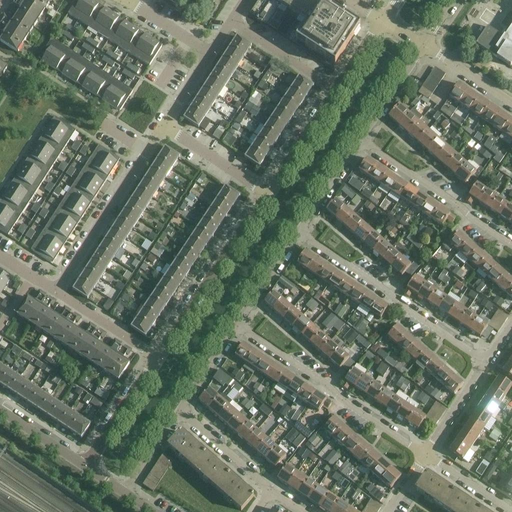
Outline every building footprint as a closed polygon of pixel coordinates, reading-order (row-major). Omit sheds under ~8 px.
[(16,17),(33,28),(50,3),(45,0),(16,0),(16,1),(14,0),(13,0),(9,6),(14,9),(15,7),(21,10),(16,17)] [(78,21),(91,1),(90,0),(77,0),(68,15),(78,21)] [(306,0),(258,0),(248,16),(333,71),(360,29),(330,10),(327,14),(306,0)] [(88,28),(101,8),(98,7),(99,5),(91,1),(78,21),(88,28)] [(98,34),(111,14),(104,9),(103,10),(101,8),(88,28),(98,34)] [(108,41),(121,21),(118,20),(119,18),(111,14),(98,34),(108,41)] [(33,28),(16,17),(12,23),(7,20),(8,18),(4,15),(0,20),(0,21),(1,23),(0,24),(0,32),(5,35),(1,42),(0,41),(0,42),(18,54),(18,53),(17,53),(33,28)] [(118,47),(132,27),(124,22),(123,23),(121,21),(108,41),(118,47)] [(511,26),(504,39),(487,27),(476,45),(510,68),(511,65),(511,26)] [(128,54),(141,34),(138,33),(139,31),(132,27),(118,47),(128,54)] [(138,60),(152,40),(144,35),(144,36),(141,34),(128,54),(138,60)] [(230,49),(244,57),(250,47),(251,48),(251,47),(236,38),(236,39),(230,49)] [(62,46),(52,39),(39,59),(42,61),(41,62),(49,67),(62,46)] [(149,67),(161,48),(158,46),(159,45),(152,40),(138,60),(149,67)] [(62,46),(49,67),(56,71),(57,70),(60,72),(72,53),(62,46)] [(244,57),(230,49),(224,59),(237,67),(244,57)] [(72,53),(60,72),(62,74),(62,75),(69,80),(82,59),(72,53)] [(82,59),(69,80),(76,84),(77,83),(80,85),(92,66),(82,59)] [(237,67),(224,59),(217,69),(231,77),(237,67)] [(259,61),(257,64),(258,65),(260,67),(265,71),(268,65),(263,62),(262,64),(259,61)] [(92,66),(80,85),(82,87),(82,88),(89,93),(102,72),(92,66)] [(231,77),(217,69),(211,79),(224,87),(231,77)] [(432,74),(441,80),(445,76),(435,69),(432,74)] [(102,72),(89,93),(96,98),(97,96),(100,98),(112,79),(102,72)] [(267,72),(261,82),(266,85),(272,75),(267,72)] [(428,79),(438,85),(441,80),(432,74),(428,79)] [(298,78),(299,79),(292,88),(306,97),(312,88),(313,88),(299,78),(298,78)] [(112,79),(100,98),(103,100),(102,101),(109,106),(122,85),(112,79)] [(224,87),(211,79),(204,89),(218,98),(224,87)] [(425,84),(435,91),(438,85),(428,79),(425,84)] [(421,89),(431,96),(435,91),(425,84),(421,89)] [(120,111),(133,92),(122,85),(109,106),(116,111),(117,109),(120,111)] [(458,85),(449,99),(460,106),(470,92),(458,85)] [(286,98),(299,107),(306,97),(292,88),(286,98)] [(218,98),(204,89),(198,99),(211,108),(218,98)] [(424,98),(428,100),(431,96),(421,89),(418,94),(421,95),(420,97),(423,99),(424,98)] [(470,92),(460,106),(470,113),(480,99),(470,92)] [(418,100),(417,98),(411,104),(415,108),(420,102),(421,102),(423,99),(420,97),(418,100)] [(279,108),(292,117),(299,107),(286,98),(279,108)] [(211,108),(198,99),(191,109),(205,118),(211,108)] [(480,99),(470,113),(481,120),(490,106),(480,99)] [(253,106),(248,104),(244,110),(249,113),(253,106)] [(399,106),(388,118),(398,127),(409,114),(399,106)] [(492,127),(501,114),(490,106),(481,120),(492,127)] [(272,118),(286,127),(292,117),(279,108),(272,118)] [(205,118),(191,109),(185,119),(184,118),(184,119),(198,128),(199,128),(198,128),(205,118)] [(446,109),(443,114),(450,119),(454,115),(454,114),(448,111),(446,109)] [(436,122),(441,116),(438,113),(432,119),(436,122)] [(408,135),(419,122),(409,114),(398,127),(408,135)] [(502,134),(511,121),(501,114),(492,127),(502,134)] [(47,128),(69,142),(76,132),(54,118),(47,128)] [(265,128),(279,137),(286,127),(272,118),(265,128)] [(459,118),(455,124),(461,127),(464,122),(459,118)] [(219,127),(225,131),(229,125),(225,122),(222,121),(219,127)] [(444,121),(440,126),(445,130),(449,125),(445,121),(444,121)] [(511,121),(502,134),(511,141),(511,121)] [(417,143),(428,131),(419,122),(408,135),(417,143)] [(463,125),(460,128),(467,133),(470,130),(463,125)] [(225,131),(219,127),(218,127),(219,127),(213,137),(219,141),(225,131)] [(41,139),(62,153),(69,142),(47,128),(41,139)] [(259,138),(272,147),(279,137),(265,128),(259,138)] [(428,131),(417,143),(427,152),(438,139),(441,136),(432,128),(429,131),(428,131)] [(455,132),(454,132),(449,138),(453,141),(458,135),(461,133),(457,130),(455,132)] [(228,134),(223,141),(227,144),(232,138),(233,137),(228,134)] [(477,134),(474,139),(479,142),(483,137),(477,134)] [(458,135),(453,141),(456,144),(462,138),(458,135)] [(490,137),(483,147),(489,152),(492,148),(491,147),(496,141),(490,137)] [(252,148),(266,157),(272,147),(259,138),(252,148)] [(34,149),(55,163),(62,153),(41,139),(34,149)] [(436,160),(447,148),(438,139),(427,152),(436,160)] [(92,157),(113,171),(120,160),(99,146),(92,157)] [(266,157),(252,148),(246,158),(245,158),(259,168),(260,167),(259,167),(266,157)] [(446,168),(457,156),(447,148),(436,160),(446,168)] [(474,148),(468,155),(472,158),(477,152),(478,152),(474,148)] [(492,157),(480,148),(478,151),(479,152),(478,154),(487,161),(488,159),(490,160),(492,157)] [(27,160),(49,173),(55,163),(34,149),(27,160)] [(165,149),(164,149),(165,150),(158,159),(172,168),(178,158),(179,159),(179,158),(165,149)] [(492,149),(490,152),(496,157),(493,160),(499,165),(502,161),(504,158),(498,153),(496,152),(492,149)] [(455,177),(466,164),(457,156),(446,168),(455,177)] [(113,171),(92,157),(85,167),(106,181),(113,171)] [(172,168),(158,159),(152,169),(165,178),(172,168)] [(20,170),(42,184),(49,173),(27,160),(20,170)] [(369,179),(377,167),(366,160),(358,172),(369,179)] [(466,185),(473,177),(476,179),(479,176),(479,175),(483,171),(479,168),(475,172),(467,165),(466,164),(455,177),(465,185),(466,185)] [(106,181),(85,167),(78,178),(99,192),(106,181)] [(379,186),(387,174),(377,167),(369,179),(379,186)] [(510,179),(511,175),(511,174),(501,168),(498,171),(510,179)] [(165,178),(152,169),(145,180),(159,188),(165,178)] [(14,180),(35,194),(42,184),(20,170),(14,180)] [(387,174),(379,186),(390,193),(398,181),(387,174)] [(99,192),(78,178),(71,188),(93,202),(99,192)] [(352,179),(348,185),(359,193),(364,187),(352,179)] [(7,191),(28,205),(35,194),(14,180),(7,191)] [(159,188),(145,180),(139,190),(152,198),(159,188)] [(400,200),(408,188),(398,181),(390,193),(400,200)] [(477,184),(468,196),(465,202),(470,206),(474,200),(479,204),(487,192),(487,191),(477,184)] [(93,202),(71,188),(65,199),(86,212),(93,202)] [(225,188),(225,189),(219,198),(232,207),(239,198),(239,197),(225,188)] [(411,206),(419,195),(408,188),(400,200),(411,206)] [(489,188),(487,191),(487,192),(479,204),(490,210),(498,198),(500,195),(489,188)] [(152,198),(139,190),(132,200),(146,208),(152,198)] [(0,201),(22,215),(28,205),(7,191),(0,201)] [(421,213),(429,201),(419,195),(411,206),(421,213)] [(357,196),(351,203),(355,207),(361,200),(357,196)] [(212,208),(225,217),(232,207),(219,198),(212,208)] [(500,217),(508,205),(498,198),(490,210),(500,217)] [(86,212),(65,199),(58,209),(79,223),(86,212)] [(146,208),(132,200),(126,210),(139,219),(146,208)] [(336,200),(326,211),(336,219),(346,208),(336,200)] [(0,201),(0,215),(15,225),(22,215),(0,201)] [(379,209),(383,211),(388,204),(384,201),(379,209)] [(431,220),(439,208),(429,201),(421,213),(431,220)] [(371,213),(374,208),(367,202),(364,207),(371,213)] [(510,224),(511,221),(511,208),(508,205),(500,217),(510,224)] [(205,218),(219,227),(225,217),(212,208),(205,218)] [(345,228),(355,217),(346,208),(336,219),(345,228)] [(439,208),(431,220),(442,227),(446,221),(452,225),(456,219),(439,208)] [(79,223),(58,209),(51,219),(72,233),(79,223)] [(139,219),(126,210),(119,220),(133,229),(139,219)] [(401,212),(395,221),(399,224),(402,220),(405,215),(401,212)] [(15,225),(0,215),(0,231),(8,236),(15,225)] [(354,236),(364,225),(355,217),(345,228),(354,236)] [(199,228),(212,237),(219,227),(205,218),(199,228)] [(407,220),(403,218),(402,220),(399,224),(409,232),(411,228),(405,224),(407,220)] [(72,233),(51,219),(44,230),(66,244),(72,233)] [(133,229),(119,220),(113,230),(126,239),(133,229)] [(393,222),(385,231),(389,234),(397,226),(393,222)] [(158,224),(155,229),(160,232),(163,227),(158,224)] [(364,244),(373,233),(364,225),(354,236),(364,244)] [(397,226),(389,234),(393,237),(397,232),(396,231),(399,228),(397,226)] [(192,238),(205,247),(212,237),(199,228),(192,238)] [(425,228),(422,234),(421,236),(425,238),(429,231),(425,228)] [(66,244),(44,230),(38,240),(59,254),(66,244)] [(126,239),(113,230),(106,240),(120,249),(126,239)] [(151,233),(148,238),(153,242),(156,236),(151,233)] [(373,252),(383,241),(373,233),(364,244),(373,252)] [(454,233),(442,246),(449,252),(453,248),(458,253),(459,253),(459,254),(468,243),(459,234),(458,235),(457,236),(454,233)] [(413,245),(416,241),(410,236),(406,240),(413,245)] [(185,248),(199,257),(205,247),(192,238),(185,248)] [(59,254),(38,240),(31,251),(52,265),(59,254)] [(120,249),(106,240),(100,250),(113,259),(120,249)] [(383,261),(392,250),(383,241),(373,252),(383,261)] [(416,241),(413,245),(419,251),(422,247),(416,241)] [(154,248),(153,249),(158,252),(162,247),(157,243),(154,248)] [(468,262),(478,251),(468,243),(459,254),(468,262)] [(178,258),(192,267),(199,257),(185,248),(178,258)] [(113,259),(100,250),(93,260),(107,269),(113,259)] [(392,269),(402,258),(392,250),(383,261),(392,269)] [(477,270),(487,259),(478,251),(468,262),(477,270)] [(307,272),(315,260),(305,252),(303,255),(302,257),(297,254),(292,261),(295,262),(297,264),(296,264),(307,272)] [(172,268),(185,277),(192,267),(178,258),(172,268)] [(410,278),(418,268),(413,264),(411,266),(402,258),(392,269),(401,277),(405,273),(410,278)] [(487,278),(496,267),(487,259),(477,270),(487,278)] [(107,269),(93,260),(87,270),(100,279),(107,269)] [(135,260),(131,266),(136,269),(140,263),(135,260)] [(315,282),(317,278),(318,279),(326,266),(315,260),(308,271),(307,272),(312,275),(309,278),(315,282)] [(422,269),(426,273),(431,267),(426,264),(422,269)] [(328,286),(336,273),(326,266),(318,279),(328,286)] [(457,267),(452,273),(455,276),(460,270),(457,267)] [(496,286),(505,275),(496,267),(487,278),(496,286)] [(165,278),(179,287),(185,277),(172,268),(165,278)] [(100,279),(87,270),(80,280),(94,289),(100,279)] [(460,270),(455,276),(459,279),(464,273),(460,270)] [(438,280),(442,283),(445,278),(448,274),(444,271),(438,280)] [(0,285),(4,288),(10,279),(0,272),(0,285)] [(127,272),(123,278),(127,281),(131,275),(127,272)] [(338,292),(347,280),(336,273),(328,286),(338,292)] [(505,294),(511,287),(511,280),(505,275),(496,286),(505,294)] [(278,283),(291,293),(294,288),(295,287),(282,277),(278,283)] [(403,295),(409,298),(412,293),(417,296),(426,284),(415,277),(403,295)] [(158,288),(172,297),(179,287),(165,278),(158,288)] [(94,289),(80,280),(74,290),(73,290),(87,300),(88,299),(87,299),(94,289)] [(349,299),(357,287),(347,280),(338,292),(349,299)] [(464,287),(458,283),(457,282),(454,287),(461,291),(464,287)] [(124,286),(120,283),(116,288),(121,291),(124,286)] [(427,303),(435,291),(426,284),(417,296),(427,303)] [(478,289),(476,291),(479,294),(480,294),(485,287),(482,284),(478,289)] [(357,287),(349,299),(359,306),(367,294),(357,287)] [(152,298),(165,307),(172,297),(158,288),(152,298)] [(298,291),(297,290),(294,288),(291,293),(290,293),(293,296),(298,291)] [(319,291),(313,299),(317,302),(320,297),(322,294),(319,291)] [(438,310),(446,298),(435,291),(427,303),(438,310)] [(478,296),(471,291),(468,296),(471,298),(475,301),(478,296)] [(17,316),(18,316),(42,332),(53,315),(47,311),(50,306),(52,307),(55,302),(49,298),(48,300),(44,298),(46,296),(39,292),(36,296),(38,298),(35,303),(28,299),(29,299),(28,298),(17,316)] [(274,292),(264,303),(274,312),(283,301),(274,292)] [(370,313),(378,301),(367,294),(359,306),(370,313)] [(124,295),(121,300),(128,304),(131,299),(124,295)] [(496,297),(492,303),(496,306),(500,300),(496,297)] [(145,308),(158,317),(165,307),(152,298),(145,308)] [(446,298),(438,310),(448,317),(456,305),(446,298)] [(103,308),(108,312),(114,303),(108,300),(103,308)] [(315,303),(312,300),(305,307),(309,310),(315,303)] [(480,305),(485,308),(488,303),(484,300),(480,305)] [(504,303),(500,300),(496,306),(500,308),(504,303)] [(284,320),(293,309),(283,301),(274,312),(284,320)] [(378,301),(370,313),(375,317),(380,320),(384,314),(390,318),(394,312),(378,301)] [(312,313),(319,306),(315,303),(309,310),(312,313)] [(493,306),(488,303),(485,308),(489,312),(493,306)] [(337,317),(343,308),(339,305),(333,314),(337,317)] [(459,324),(467,312),(456,305),(448,317),(459,324)] [(61,313),(63,314),(60,320),(53,315),(42,332),(68,348),(79,332),(72,327),(75,322),(78,323),(81,319),(74,314),(73,316),(69,314),(71,312),(64,308),(61,313)] [(138,318),(152,327),(158,317),(145,308),(138,318)] [(343,308),(337,317),(341,320),(347,311),(343,308)] [(293,329),(302,318),(293,309),(284,320),(293,329)] [(508,317),(498,311),(494,316),(504,323),(508,317)] [(469,331),(477,318),(467,312),(459,324),(469,331)] [(367,318),(365,320),(370,324),(375,317),(370,313),(367,318)] [(331,315),(323,323),(327,327),(335,319),(331,315)] [(491,321),(501,328),(504,323),(494,316),(491,321)] [(152,327),(138,318),(132,328),(131,327),(131,328),(145,338),(146,337),(145,337),(152,327)] [(302,337),(312,326),(302,318),(293,329),(302,337)] [(335,318),(335,319),(327,327),(331,330),(339,321),(335,318)] [(357,332),(364,321),(360,318),(352,328),(357,332)] [(488,326),(477,318),(469,331),(480,338),(488,326)] [(364,321),(357,332),(364,337),(367,333),(367,332),(366,328),(369,324),(364,321)] [(488,326),(498,333),(501,328),(491,321),(488,326)] [(97,344),(101,338),(103,339),(106,335),(99,331),(98,333),(95,331),(96,329),(90,324),(87,329),(89,330),(85,336),(79,332),(68,348),(93,365),(104,348),(97,344)] [(311,345),(321,334),(312,326),(302,337),(311,345)] [(397,327),(387,338),(397,346),(406,335),(397,327)] [(346,343),(354,334),(351,330),(342,339),(346,343)] [(321,353),(330,342),(321,334),(311,345),(321,353)] [(350,346),(358,337),(354,334),(346,343),(350,346)] [(406,355),(416,344),(406,335),(397,346),(406,355)] [(129,364),(122,360),(126,354),(128,356),(131,351),(125,347),(123,349),(120,347),(121,345),(115,341),(112,345),(114,347),(110,352),(104,348),(93,365),(118,381),(117,381),(118,382),(130,364),(129,363),(129,364)] [(330,361),(340,350),(330,342),(321,353),(330,361)] [(416,363),(425,352),(416,344),(406,355),(416,363)] [(245,364),(253,352),(243,345),(235,357),(245,364)] [(376,345),(372,350),(376,355),(381,350),(376,345)] [(14,347),(11,352),(19,358),(22,352),(14,347)] [(340,350),(330,361),(340,370),(349,359),(340,350)] [(245,364),(246,364),(256,371),(264,359),(253,352),(245,364)] [(368,352),(364,357),(372,363),(376,358),(368,352)] [(425,371),(434,360),(425,352),(416,363),(425,371)] [(47,358),(45,361),(52,366),(54,362),(51,360),(47,358)] [(266,378),(274,366),(264,359),(256,371),(266,378)] [(434,379),(444,368),(434,360),(425,371),(434,379)] [(511,364),(509,363),(502,373),(511,379),(511,364)] [(379,375),(383,370),(385,366),(382,364),(376,373),(379,375)] [(398,373),(403,368),(398,364),(394,369),(398,373)] [(0,365),(0,385),(1,386),(10,372),(0,365)] [(277,385),(285,373),(274,366),(266,378),(277,385)] [(383,370),(379,375),(383,378),(387,372),(389,368),(385,366),(383,370)] [(444,387),(453,377),(444,368),(434,379),(444,387)] [(363,376),(353,369),(341,387),(346,391),(350,385),(355,388),(363,376)] [(219,371),(216,376),(225,383),(224,385),(228,387),(233,381),(219,371)] [(10,372),(1,386),(11,392),(20,379),(10,372)] [(244,375),(240,372),(236,378),(235,379),(239,382),(244,375)] [(287,392),(295,379),(285,373),(277,385),(287,392)] [(410,380),(414,384),(416,381),(420,377),(416,373),(410,380)] [(62,379),(56,375),(53,379),(59,383),(62,379)] [(366,395),(374,383),(363,376),(355,388),(366,395)] [(453,377),(444,387),(453,396),(463,385),(453,377)] [(401,378),(395,387),(400,390),(406,381),(401,378)] [(492,389),(505,398),(511,388),(511,386),(499,378),(492,389)] [(20,379),(11,392),(21,399),(30,385),(20,379)] [(297,399),(305,387),(295,379),(287,392),(297,399)] [(89,385),(83,381),(80,385),(86,389),(89,385)] [(406,381),(400,390),(404,393),(410,384),(406,381)] [(238,394),(243,389),(235,382),(230,387),(238,394)] [(376,402),(384,390),(374,383),(366,395),(376,402)] [(30,385),(21,399),(31,405),(40,392),(30,385)] [(261,386),(255,395),(256,396),(258,393),(261,394),(264,389),(261,386)] [(307,406),(308,404),(316,393),(305,387),(297,399),(307,406)] [(77,389),(74,394),(79,397),(82,392),(77,389)] [(220,398),(219,398),(210,389),(199,402),(209,411),(220,398)] [(493,404),(498,408),(499,408),(503,412),(507,407),(502,404),(505,398),(492,389),(485,399),(493,404)] [(387,409),(390,404),(395,397),(384,390),(376,402),(387,409)] [(434,399),(435,398),(439,393),(435,390),(430,396),(434,399)] [(97,391),(95,395),(104,401),(107,397),(97,391)] [(40,392),(31,405),(41,412),(50,399),(40,392)] [(308,404),(307,406),(318,413),(323,406),(328,410),(332,404),(316,393),(308,404)] [(439,393),(435,398),(434,399),(437,402),(443,396),(439,393)] [(222,394),(219,398),(220,398),(209,411),(218,419),(229,406),(232,402),(222,394)] [(421,403),(425,396),(421,394),(417,400),(421,403)] [(87,406),(92,398),(87,395),(82,402),(87,406)] [(425,406),(430,399),(425,396),(421,403),(425,406)] [(274,403),(271,408),(272,409),(274,410),(281,400),(277,397),(273,403),(274,403)] [(397,416),(405,404),(395,397),(390,404),(387,409),(397,416)] [(50,399),(41,412),(51,419),(60,405),(50,399)] [(90,404),(99,410),(103,405),(94,399),(90,404)] [(244,408),(249,402),(246,399),(240,405),(244,408)] [(498,408),(493,404),(485,399),(477,410),(491,419),(498,408)] [(253,405),(249,402),(244,408),(248,411),(253,405)] [(445,410),(435,403),(432,408),(442,415),(445,410)] [(407,423),(415,411),(405,404),(397,416),(407,423)] [(60,405),(51,419),(61,425),(70,412),(60,405)] [(228,427),(239,415),(229,406),(218,419),(228,427)] [(259,411),(268,419),(273,414),(263,406),(259,411)] [(283,407),(278,414),(284,418),(288,411),(283,407)] [(429,414),(439,420),(442,415),(432,408),(429,414)] [(491,419),(477,410),(470,420),(484,429),(491,419)] [(292,420),(296,422),(302,414),(298,411),(292,420)] [(426,418),(425,418),(415,411),(407,423),(418,430),(426,418)] [(70,412),(61,425),(71,432),(80,419),(70,412)] [(426,418),(436,425),(439,420),(429,414),(425,418),(426,418)] [(237,435),(248,423),(239,415),(228,427),(237,435)] [(80,419),(71,432),(80,439),(81,439),(90,425),(89,425),(80,419)] [(268,419),(263,425),(267,428),(272,422),(271,422),(269,419),(268,419)] [(334,419),(323,431),(333,440),(344,427),(334,419)] [(484,429),(470,420),(463,431),(477,440),(484,429)] [(298,422),(293,428),(307,439),(312,434),(298,422)] [(246,444),(257,431),(248,423),(237,435),(246,444)] [(342,448),(353,436),(344,427),(333,440),(342,448)] [(491,434),(498,439),(501,435),(494,430),(491,434)] [(256,452),(267,440),(257,431),(246,444),(256,452)] [(293,431),(285,439),(292,445),(299,436),(293,431)] [(477,440),(463,431),(456,441),(470,450),(477,440)] [(317,432),(308,443),(314,447),(314,448),(321,441),(319,439),(321,436),(317,432)] [(181,433),(168,447),(192,469),(205,455),(181,433)] [(498,439),(491,434),(488,438),(496,443),(498,439)] [(292,445),(297,449),(305,440),(300,436),(292,445)] [(353,436),(342,448),(351,456),(362,444),(353,436)] [(265,461),(277,448),(267,440),(256,452),(265,461)] [(470,450),(456,441),(449,452),(463,461),(470,450)] [(308,443),(305,446),(310,451),(314,447),(308,443)] [(361,465),(372,452),(362,444),(351,456),(361,465)] [(277,448),(265,461),(275,469),(286,457),(277,448)] [(302,450),(298,457),(305,462),(310,455),(302,450)] [(328,464),(337,454),(333,451),(324,461),(328,464)] [(370,473),(381,461),(372,452),(361,465),(370,473)] [(328,464),(332,467),(340,457),(337,454),(328,464)] [(483,460),(486,461),(490,464),(494,458),(487,454),(483,460)] [(173,461),(163,455),(160,460),(169,467),(173,461)] [(217,490),(229,476),(205,455),(192,469),(217,490)] [(156,465),(166,472),(169,467),(160,460),(156,465)] [(380,481),(391,469),(381,461),(370,473),(380,481)] [(483,461),(475,473),(481,477),(489,465),(483,461)] [(494,466),(499,469),(502,464),(498,461),(494,466)] [(346,463),(338,472),(348,480),(350,478),(356,471),(346,463)] [(153,470),(163,477),(166,472),(156,465),(153,470)] [(286,466),(277,480),(288,487),(298,474),(286,466)] [(390,490),(391,489),(401,478),(391,469),(380,481),(390,490)] [(150,475),(159,482),(163,477),(153,470),(150,475)] [(356,471),(350,478),(354,481),(359,475),(356,471)] [(336,473),(332,479),(337,483),(338,481),(341,477),(337,474),(336,473)] [(298,494),(308,480),(298,474),(288,487),(298,494)] [(147,480),(156,487),(159,482),(150,475),(147,480)] [(426,475),(416,491),(443,509),(453,493),(426,475)] [(229,476),(217,490),(241,511),(253,497),(229,476)] [(511,478),(508,476),(501,487),(494,482),(490,487),(511,501),(511,499),(511,478)] [(336,484),(345,490),(349,484),(341,478),(336,484)] [(156,487),(147,480),(143,485),(153,492),(156,487)] [(318,487),(308,480),(298,494),(309,501),(318,487)] [(371,485),(366,491),(369,494),(370,494),(375,488),(374,488),(371,485)] [(320,508),(329,494),(318,487),(309,501),(320,508)] [(370,494),(369,495),(379,503),(385,497),(384,496),(375,488),(370,494)] [(356,492),(351,499),(355,502),(360,495),(356,492)] [(447,511),(459,511),(466,502),(453,493),(443,509),(447,511)] [(325,511),(332,511),(339,501),(329,494),(320,508),(325,511)] [(347,511),(350,509),(339,501),(332,511),(347,511)] [(377,511),(381,508),(370,501),(367,506),(375,511),(377,511)] [(466,502),(459,511),(479,511),(480,511),(466,502)]
